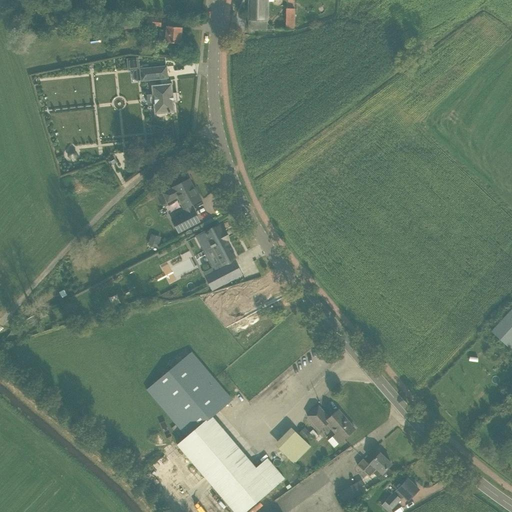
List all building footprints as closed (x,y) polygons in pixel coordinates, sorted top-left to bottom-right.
[(248,0),(248,29),(267,30),(267,0),(248,0)] [(286,30),(294,30),(295,14),(286,14),(286,30)] [(112,22),(115,31),(118,30),(119,31),(132,27),(130,18),(112,22)] [(147,26),(161,27),(161,20),(148,18),(147,26)] [(159,42),(180,44),(182,28),(167,27),(166,31),(160,30),(159,42)] [(138,58),(128,59),(129,68),(139,67),(138,58)] [(157,67),(140,69),(141,82),(160,80),(167,79),(168,79),(167,66),(157,67)] [(161,85),(151,86),(153,96),(154,96),(155,105),(153,105),(154,115),(156,115),(157,115),(157,116),(158,116),(158,117),(159,117),(160,117),(161,117),(162,117),(162,116),(163,116),(163,115),(164,115),(164,114),(175,113),(174,103),(177,103),(176,93),(173,93),(172,84),(167,84),(161,85)] [(195,192),(188,180),(186,181),(185,181),(181,183),(180,184),(173,188),(173,187),(161,193),(167,203),(178,197),(184,209),(186,213),(172,221),(178,233),(199,222),(193,210),(192,210),(190,206),(201,200),(196,192),(195,192)] [(211,291),(211,292),(213,292),(213,291),(240,278),(240,277),(242,276),(240,276),(233,263),(235,262),(233,262),(231,259),(235,258),(235,257),(232,251),(233,251),(233,250),(232,249),(232,248),(231,247),(231,246),(230,245),(230,244),(229,245),(226,240),(228,239),(227,238),(224,232),(222,233),(220,227),(219,227),(218,227),(215,229),(210,231),(209,229),(208,229),(199,234),(198,234),(199,235),(206,249),(206,250),(207,250),(212,247),(221,264),(222,265),(221,265),(216,268),(218,271),(215,272),(206,277),(205,278),(212,291),(211,291)] [(148,244),(158,247),(161,238),(151,235),(148,244)] [(224,297),(218,300),(222,308),(229,305),(224,297)] [(511,308),(491,331),(509,347),(511,344),(511,308)] [(177,445),(233,511),(246,511),(285,479),(267,458),(255,468),(211,416),(231,400),(191,353),(146,389),(186,437),(177,445)] [(286,394),(280,381),(264,389),(273,407),(278,404),(274,397),(280,394),(281,396),(286,394)] [(332,437),(338,445),(341,442),(355,430),(338,410),(329,418),(318,406),(307,416),(319,431),(327,425),(335,435),(332,437)] [(275,443),(294,463),(312,446),(293,426),(275,443)] [(313,430),(309,433),(315,439),(318,436),(313,430)] [(363,459),(357,465),(369,477),(373,473),(378,478),(388,468),(392,464),(380,453),(369,464),(363,459)] [(381,506),(387,511),(389,511),(401,499),(400,499),(403,496),(408,500),(419,489),(407,479),(404,482),(399,478),(392,485),(398,491),(395,494),(393,493),(381,506)] [(339,493),(345,503),(366,490),(361,481),(339,493)]
